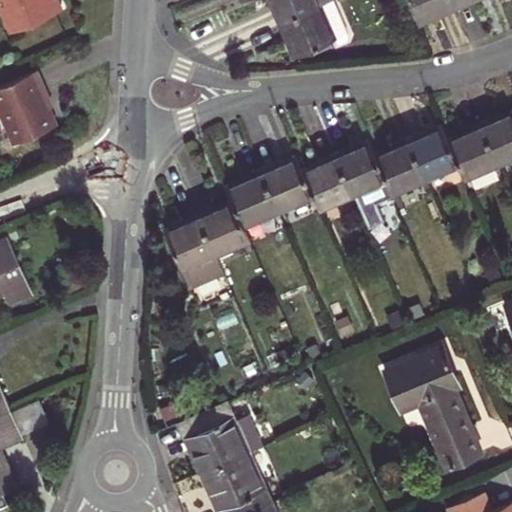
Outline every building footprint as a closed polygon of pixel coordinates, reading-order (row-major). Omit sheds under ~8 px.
[(0,0),(0,4),(12,31),(60,9),(55,0),(0,0)] [(272,0),(281,21),(319,5),(329,0),(272,0)] [(409,0),(419,21),(454,6),(451,0),(409,0)] [(319,5),(281,21),(296,55),(334,38),(319,5)] [(37,70),(0,86),(0,112),(14,144),(57,125),(45,97),(49,96),(37,70)] [(511,156),(511,110),(482,124),(498,162),(511,156)] [(498,162),(482,124),(448,139),(459,163),(465,177),(498,162)] [(448,139),(443,125),(409,140),(425,178),(459,163),(448,139)] [(392,192),(386,178),(376,154),(370,140),(336,154),(353,192),(359,206),(392,192)] [(425,178),(409,140),(376,154),(386,178),(392,192),(425,178)] [(303,168),(297,154),(261,170),(278,208),(314,192),(303,168)] [(353,192),(336,154),(303,168),(314,192),(320,206),(353,192)] [(261,170),(226,185),(232,199),(242,223),(278,208),(261,170)] [(232,199),(198,213),(215,251),(249,237),(242,223),(232,199)] [(198,213),(166,227),(190,284),(223,269),(215,251),(198,213)] [(33,293),(8,237),(0,240),(0,289),(3,288),(10,303),(33,293)] [(443,344),(385,369),(402,409),(420,401),(433,396),(440,415),(428,420),(447,465),(483,450),(455,386),(460,384),(443,344)] [(0,368),(11,392),(33,381),(21,355),(0,364),(0,368)] [(0,412),(11,407),(0,381),(0,412)] [(433,396),(420,401),(428,420),(440,415),(433,396)] [(249,450),(226,399),(180,419),(203,471),(249,450)] [(0,493),(18,485),(0,444),(23,434),(11,407),(0,412),(0,493)] [(249,450),(203,471),(221,511),(247,511),(272,501),(249,450)] [(511,511),(511,497),(492,506),(486,493),(449,508),(450,511),(511,511)] [(276,511),(272,501),(247,511),(276,511)]
